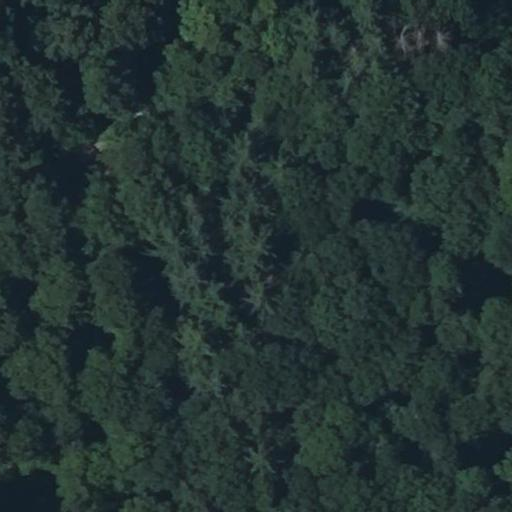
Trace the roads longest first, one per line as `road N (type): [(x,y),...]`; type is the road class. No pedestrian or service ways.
road 1 (track): [(196,0),(149,83),(87,151),(0,192)]
road 2 (track): [(377,0),(511,35)]
